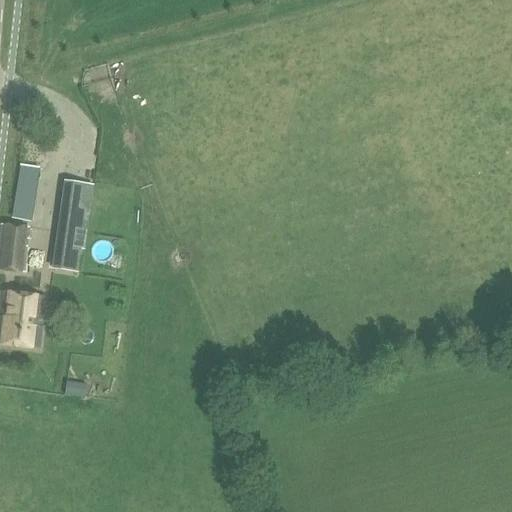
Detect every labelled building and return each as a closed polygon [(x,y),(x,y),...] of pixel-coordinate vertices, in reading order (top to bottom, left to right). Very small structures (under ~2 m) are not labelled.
[(84,249),(93,184),(66,180),(54,269),(77,272),(80,249),(84,249)] [(35,206),(16,203),(15,219),(32,221),(35,206)] [(25,272),(30,227),(22,225),(7,223),(6,224),(3,224),(0,224),(0,225),(0,270),(1,270),(2,271),(17,272),(21,272),(25,272)] [(41,326),(44,296),(1,291),(0,295),(0,344),(39,349),(42,326),(41,326)] [(64,395),(84,397),(86,384),(65,381),(64,390),(64,395)]
